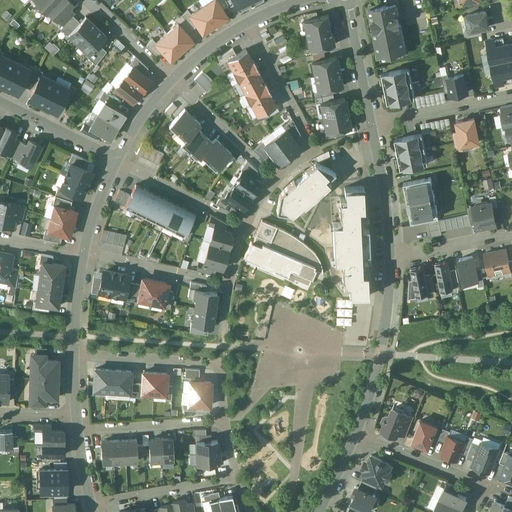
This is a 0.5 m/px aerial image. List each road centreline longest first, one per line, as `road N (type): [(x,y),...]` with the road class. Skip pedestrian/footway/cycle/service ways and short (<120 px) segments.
road 1 (residential): [(226,421),(221,366),(74,357)]
road 2 (residential): [(278,178),(315,149),(246,23)]
road 3 (residential): [(356,435),(380,356),(389,257)]
road 4 (residential): [(237,477),(90,505)]
road 5 (residential): [(226,421),(77,429)]
road 6 (residential): [(226,284),(84,252)]
road 7 (residential): [(247,224),(116,161)]
road 8 (residential): [(278,178),(173,78)]
road 9 (residential): [(511,97),(371,126)]
road 10 (residential): [(487,485),(356,435)]
road 11 (residential): [(389,257),(371,126)]
road 12 (residential): [(0,102),(116,161)]
road 13 (residential): [(371,126),(345,0)]
road 14 (residential): [(389,257),(511,232)]
